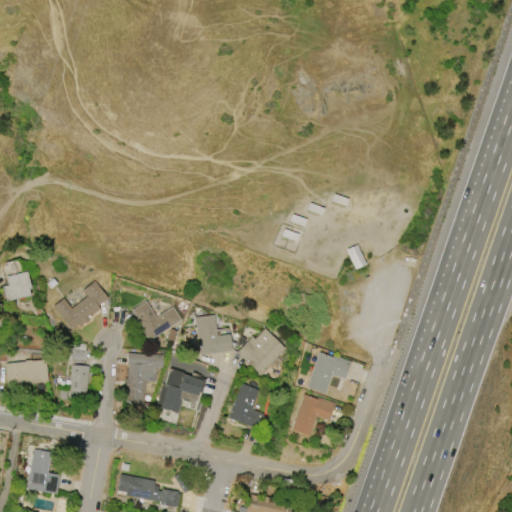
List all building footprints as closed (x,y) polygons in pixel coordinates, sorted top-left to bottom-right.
[(364,264),(355,245),(345,250),(354,269),(364,264)] [(4,276),(25,271),(29,288),(27,289),(28,295),(4,302),(1,287),(7,285),(4,276)] [(94,281),(106,298),(96,306),(99,309),(70,331),(51,306),(62,298),(70,308),(86,296),(81,290),(94,281)] [(180,320),(148,341),(142,332),(141,333),(133,320),(136,318),(131,310),(145,301),(155,317),(171,307),(180,320)] [(193,317),(213,315),(216,335),(229,334),(231,350),(198,354),(193,317)] [(165,339),(170,328),(176,331),(171,342),(165,339)] [(264,328),(285,349),(259,375),(235,352),(251,336),(253,338),(264,328)] [(84,360),(69,359),(70,348),(85,349),(84,360)] [(305,387),(317,352),(331,357),(331,355),(348,361),(342,379),(330,374),(323,394),(305,387)] [(126,353),(146,354),(146,353),(163,354),(162,368),(156,368),(155,382),(145,381),(144,392),(142,392),(141,403),(124,402),(125,388),(122,388),(123,379),(126,379),(127,365),(125,365),(126,353)] [(5,383),(3,363),(23,361),(23,360),(30,359),(30,360),(44,359),(47,381),(26,384),(25,382),(14,384),(14,382),(5,383)] [(87,366),(85,400),(67,399),(69,365),(87,366)] [(154,406),(161,384),(163,384),(168,368),(182,372),(182,375),(200,380),(196,396),(180,391),(177,399),(180,400),(176,413),(154,406)] [(227,418),(240,383),(258,390),(250,409),(264,415),(259,430),(227,418)] [(193,408),(197,397),(180,392),(178,398),(188,401),(187,406),(193,408)] [(289,429),(301,394),(315,399),(316,397),(333,403),(327,421),(314,416),(308,435),(289,429)] [(57,474),(54,493),(25,488),(32,449),(49,452),(45,472),(57,474)] [(118,474),(154,480),(153,485),(157,486),(156,490),(161,491),(161,489),(176,492),(176,493),(179,494),(177,506),(174,506),(173,507),(158,504),(159,501),(124,495),(125,492),(114,490),(118,474)] [(245,511),(249,494),(277,500),(277,498),(290,501),(287,511),(245,511)]
